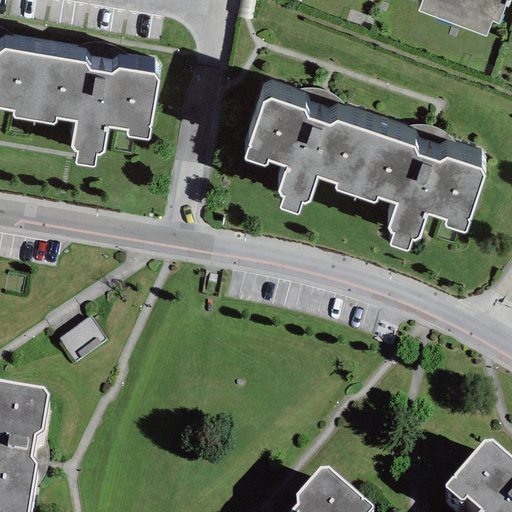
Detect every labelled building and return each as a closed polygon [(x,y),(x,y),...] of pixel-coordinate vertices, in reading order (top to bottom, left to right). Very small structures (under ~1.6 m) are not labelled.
[(421,0),(418,8),(486,33),(491,19),(497,22),(505,0),(421,0)] [(0,106),(13,108),(11,114),(15,116),(52,122),(55,120),(56,117),(73,119),(70,143),(74,150),(76,150),(74,160),(76,162),(93,164),(94,163),(96,153),(99,153),(104,150),(108,126),(126,128),(125,131),(127,134),(147,138),(149,136),(160,77),(154,70),(117,65),(110,70),(90,66),(86,59),(4,46),(0,48),(0,106)] [(270,94),(262,98),(243,156),(245,158),(263,163),(267,161),(268,158),(284,164),(277,187),(280,194),(282,194),(277,203),(279,206),(297,211),(299,211),(301,200),(303,202),(310,199),(317,174),(335,180),(334,185),(335,187),(372,200),(376,199),(377,194),(395,200),(387,223),(389,231),(392,232),(388,241),(390,242),(406,248),(408,248),(411,237),(414,238),(419,236),(427,211),(446,216),(444,221),(445,223),(465,229),(484,173),(481,166),(445,153),(437,158),(418,150),(414,143),(337,116),(328,122),(309,114),(305,106),(270,94)] [(92,316),(61,333),(74,356),(105,339),(92,316)] [(48,427),(43,421),(0,414),(0,511),(33,511),(36,496),(29,489),(35,467),(42,463),(48,427)] [(511,511),(511,493),(491,474),(484,476),(451,511),(511,511)] [(339,511),(327,501),(318,501),(308,511),(339,511)]
